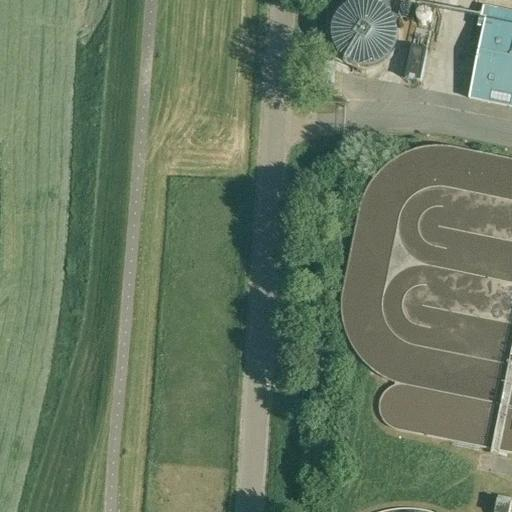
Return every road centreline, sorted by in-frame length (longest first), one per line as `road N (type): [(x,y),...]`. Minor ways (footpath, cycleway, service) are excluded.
road 1 (unclassified): [(254,511),(289,0)]
road 2 (unknown): [(435,131),(438,0)]
